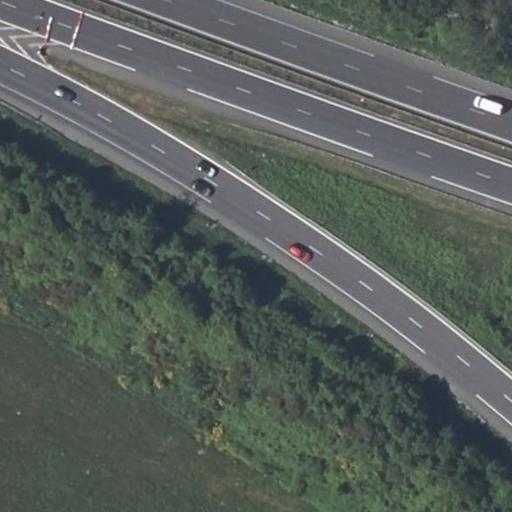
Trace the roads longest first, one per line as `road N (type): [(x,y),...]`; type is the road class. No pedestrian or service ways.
road 1 (trunk): [(0,57),(258,208),(375,288),(511,400)]
road 2 (trunk): [(0,0),(511,185)]
road 3 (trunk): [(511,123),(167,0)]
